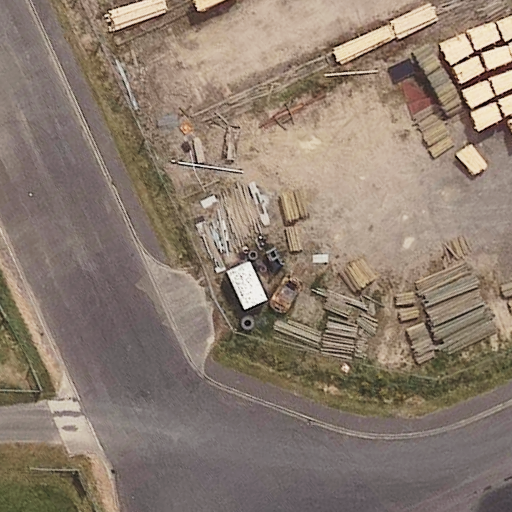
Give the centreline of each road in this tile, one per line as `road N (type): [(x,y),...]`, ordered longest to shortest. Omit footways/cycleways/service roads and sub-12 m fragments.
road 1 (unclassified): [(0,51),(178,414),(253,511)]
road 2 (unclassified): [(381,511),(511,454)]
